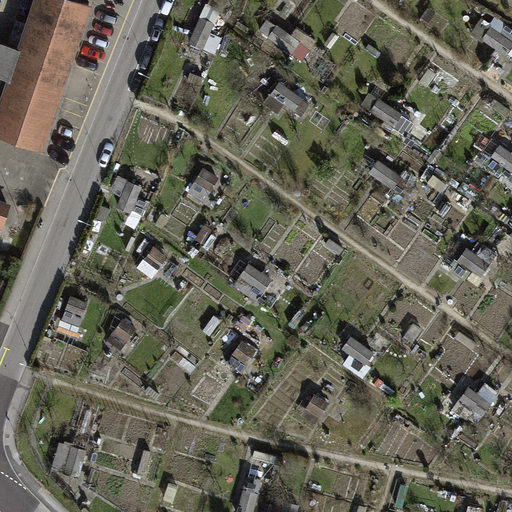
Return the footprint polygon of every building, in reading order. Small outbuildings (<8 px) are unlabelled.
[(0,134),(36,147),(85,3),(77,0),(31,0),(16,48),(0,42),(0,134)] [(220,10),(207,4),(189,42),(214,54),(223,35),(211,30),(220,10)] [(422,17),(429,22),(437,12),(430,7),(422,17)] [(260,29),(303,59),(317,40),(297,26),(291,33),(268,17),(260,29)] [(237,24),(247,31),(250,27),(239,20),(237,24)] [(482,37),(507,54),(511,46),(511,38),(491,24),(482,37)] [(327,43),(332,46),(339,36),(334,32),(327,43)] [(364,48),(377,58),(382,52),(368,42),(364,48)] [(302,114),(310,102),(281,81),(265,102),(280,113),(286,103),(302,114)] [(361,102),(395,125),(403,113),(369,90),(361,102)] [(510,118),(511,115),(511,110),(496,98),(491,104),(510,118)] [(430,136),(437,141),(443,133),(436,128),(430,136)] [(273,133),(286,144),(290,140),(276,129),(273,133)] [(511,170),(511,151),(500,143),(491,155),(511,170)] [(142,158),(155,163),(157,158),(144,154),(142,158)] [(370,171),(404,195),(413,182),(378,159),(370,171)] [(189,191),(205,200),(220,175),(204,166),(189,191)] [(138,195),(143,185),(129,179),(129,178),(119,173),(112,190),(122,195),(118,205),(132,211),(132,210),(143,215),(149,200),(138,195)] [(430,181),(444,190),(448,183),(434,174),(430,181)] [(97,217),(107,221),(112,208),(102,204),(97,217)] [(195,238),(203,244),(214,230),(205,224),(195,238)] [(127,248),(131,250),(137,237),(133,235),(127,248)] [(458,258),(483,275),(499,251),(484,242),(477,252),(467,245),(465,248),(456,241),(449,250),(459,257),(458,258)] [(169,255),(155,244),(139,266),(154,276),(169,255)] [(256,300),(272,278),(250,261),(234,284),(256,300)] [(61,319),(79,326),(89,300),(71,293),(61,319)] [(289,322),(296,327),(304,315),(298,310),(289,322)] [(206,325),(212,329),(220,319),(214,314),(206,325)] [(107,338),(121,348),(137,327),(123,317),(107,338)] [(405,335),(413,342),(423,329),(414,323),(405,335)] [(456,336),(473,348),(477,342),(460,330),(456,336)] [(366,364),(375,351),(351,334),(342,347),(366,364)] [(257,348),(243,338),(228,360),(242,370),(257,348)] [(460,396),(484,413),(500,390),(486,380),(478,391),(468,384),(460,396)] [(145,389),(158,400),(162,394),(150,384),(145,389)] [(321,415),(329,401),(316,393),(307,407),(321,415)] [(79,474),(88,448),(63,440),(54,466),(79,474)] [(238,511),(254,511),(263,478),(248,475),(238,511)] [(393,505),(401,507),(408,483),(400,481),(393,505)] [(298,511),(301,503),(276,496),(271,511),(298,511)]
